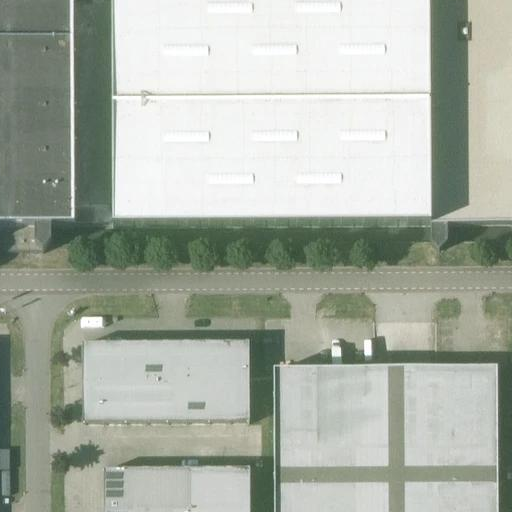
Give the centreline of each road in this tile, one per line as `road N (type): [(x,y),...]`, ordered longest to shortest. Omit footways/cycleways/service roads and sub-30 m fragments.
road 1 (unclassified): [(38,282),(511,280)]
road 2 (unclassified): [(39,511),(38,282)]
